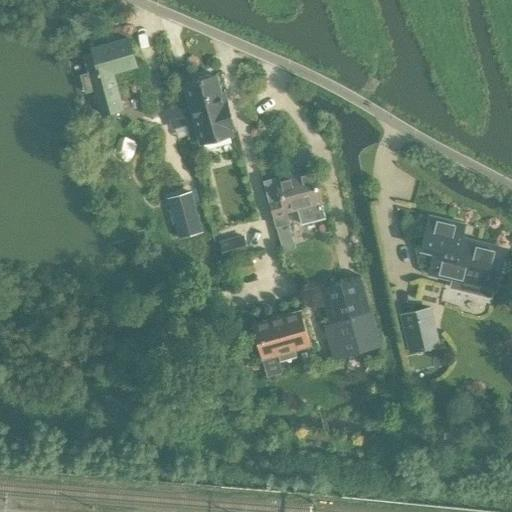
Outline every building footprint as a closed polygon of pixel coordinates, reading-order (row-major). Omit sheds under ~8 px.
[(85,93),(95,90),(101,114),(121,108),(112,73),(136,66),(128,39),(92,49),(93,53),(83,56),(88,73),(80,76),(85,93)] [(209,74),(199,77),(197,80),(185,83),(201,143),(232,135),(231,130),(234,129),(223,87),(219,88),(215,75),(212,76),(209,74)] [(181,106),(170,109),(175,130),(187,127),(181,106)] [(301,224),(325,217),(322,202),(314,171),(291,177),(290,173),(277,177),(278,180),(266,183),(269,196),(275,220),(280,241),(283,252),(295,249),(292,238),(287,217),(286,212),(297,208),(301,224)] [(169,198),(180,237),(201,232),(190,193),(169,198)] [(469,241),(469,243),(460,241),(463,225),(429,217),(421,249),(434,252),(429,273),(452,279),(449,288),(491,299),(494,289),(495,290),(505,250),(469,241)] [(220,242),(224,258),(247,252),(243,236),(220,242)] [(319,289),(329,324),(370,313),(360,277),(319,289)] [(441,349),(431,308),(399,315),(409,356),(441,349)] [(300,311),(252,324),(262,358),(278,353),(280,361),(296,356),(294,348),(310,344),(300,311)] [(329,324),(325,325),(333,355),(337,354),(338,358),(380,346),(370,313),(329,324)]
